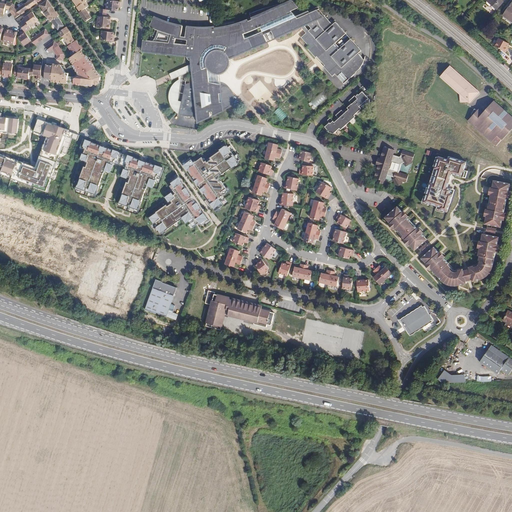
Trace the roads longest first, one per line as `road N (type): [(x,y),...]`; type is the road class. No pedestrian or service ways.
road 1 (primary): [(511,427),(182,360),(0,304)]
road 2 (primary): [(0,315),(179,370),(511,438)]
road 3 (tertiary): [(155,137),(194,139),(231,124),(314,142),(384,247)]
road 4 (residential): [(374,313),(166,262)]
road 5 (unclassified): [(511,456),(418,438),(367,456)]
